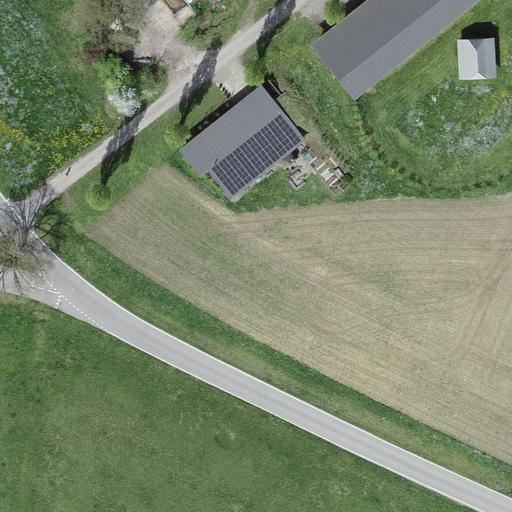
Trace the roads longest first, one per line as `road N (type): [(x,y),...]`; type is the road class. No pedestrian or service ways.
road 1 (residential): [(77,291),(133,330),(511,511)]
road 2 (unclassified): [(289,0),(2,215)]
